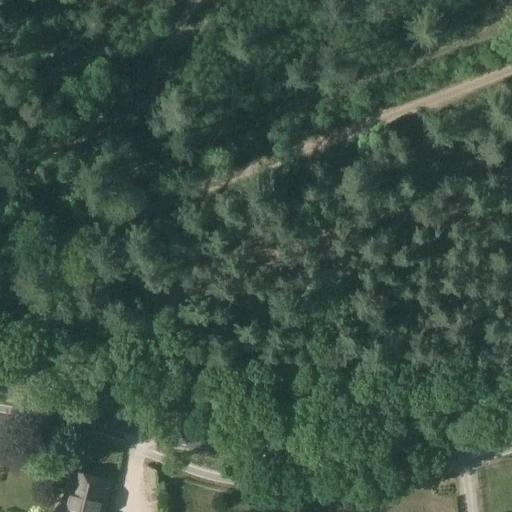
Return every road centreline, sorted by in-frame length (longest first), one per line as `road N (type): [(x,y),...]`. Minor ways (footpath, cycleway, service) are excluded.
road 1 (track): [(511,67),(0,265)]
road 2 (secondary): [(511,421),(270,450),(0,387)]
